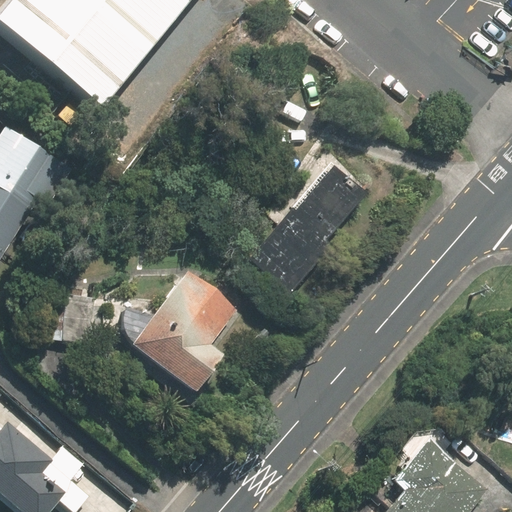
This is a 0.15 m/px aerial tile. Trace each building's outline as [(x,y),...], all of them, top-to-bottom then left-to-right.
[(153,0),(0,0),(0,32),(78,94),(153,0)] [(5,127),(0,135),(0,258),(33,204),(49,214),(76,170),(5,127)] [(247,261),(279,291),(287,296),(330,247),(323,243),(362,199),(329,169),(247,261)] [(195,397),(227,358),(210,345),(235,315),(185,274),(128,342),(195,397)] [(48,464),(4,423),(0,427),(0,502),(10,511),(48,511),(62,497),(38,475),(48,464)] [(469,511),(487,491),(421,433),(381,478),(399,494),(383,511),(469,511)]
